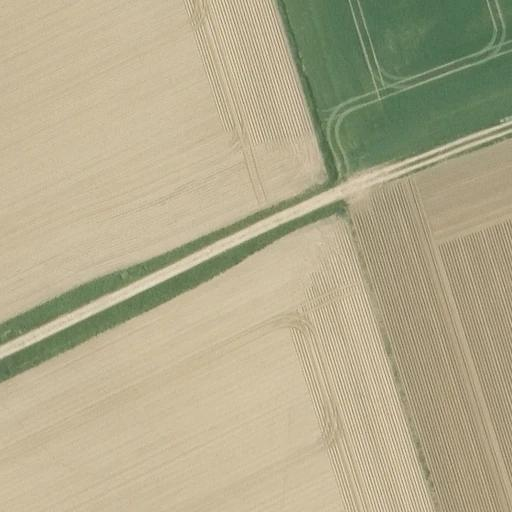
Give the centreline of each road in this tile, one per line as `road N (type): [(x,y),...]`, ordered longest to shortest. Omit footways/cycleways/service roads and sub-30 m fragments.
road 1 (track): [(0,350),(302,202)]
road 2 (track): [(511,127),(302,202)]
